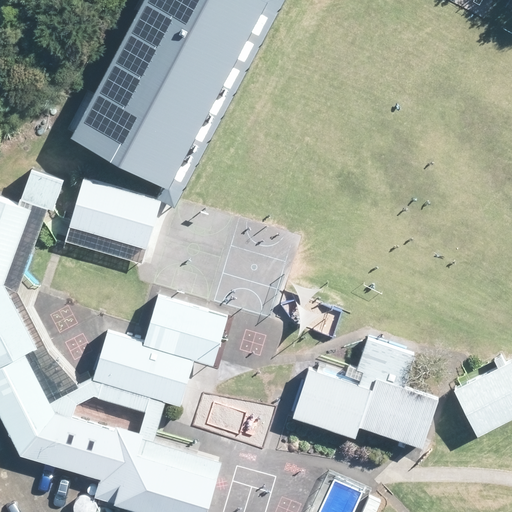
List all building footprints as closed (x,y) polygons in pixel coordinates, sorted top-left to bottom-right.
[(274,0),(145,0),(82,113),(181,168),(274,0)] [(172,178),(90,152),(73,205),(156,231),(172,178)] [(102,469),(213,498),(228,439),(71,395),(35,331),(51,324),(12,258),(41,188),(0,169),(0,383),(27,431),(106,453),(102,469)] [(238,294),(162,270),(148,315),(224,339),(238,294)] [(200,335),(114,308),(99,353),(186,380),(200,335)] [(318,342),(302,392),(361,411),(365,398),(429,418),(443,373),(412,363),(423,328),(368,311),(354,354),(318,342)] [(511,341),(463,366),(484,409),(511,395),(511,341)]
